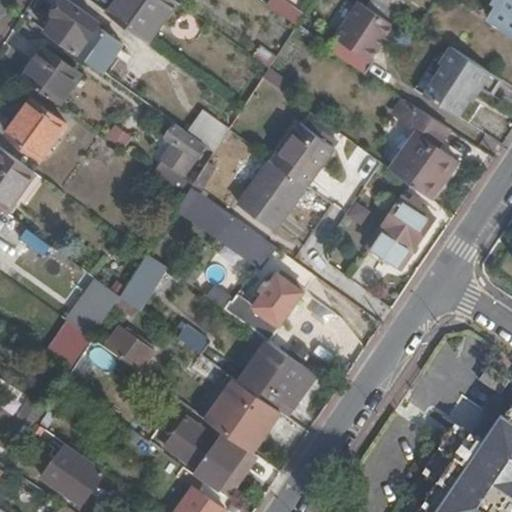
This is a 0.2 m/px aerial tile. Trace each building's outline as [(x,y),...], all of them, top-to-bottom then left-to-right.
[(63,0),(52,15),(56,18),(46,33),(94,67),(107,49),(89,37),(98,24),(64,0),(63,0)] [(175,0),(118,0),(108,15),(148,43),(177,1),(175,0)] [(283,0),(274,0),(270,6),(299,27),(301,24),(306,16),(283,0)] [(402,0),(380,0),(396,10),(402,0)] [(492,19),(511,32),(511,10),(511,11),(502,4),(492,19)] [(343,39),(345,41),(337,54),(372,77),(380,65),(377,62),(399,27),(365,5),(343,39)] [(261,45),(253,56),(269,67),(270,68),(277,57),(261,45)] [(441,64),(446,68),(427,96),(458,117),(469,101),(467,99),(476,86),(495,99),(507,82),(452,46),(441,64)] [(82,76),(44,48),(22,78),(61,105),(82,76)] [(40,157),(66,123),(32,98),(7,132),(40,157)] [(393,115),(418,133),(392,169),(433,198),(458,162),(438,146),(451,129),(404,98),(393,115)] [(202,111),(186,133),(204,145),(214,152),(215,153),(228,131),(202,111)] [(333,146),(300,121),(271,159),(305,183),(333,146)] [(163,159),(185,174),(204,145),(186,133),(174,124),(166,137),(174,142),(163,159)] [(112,126),(104,136),(123,150),(130,138),(112,126)] [(0,208),(3,211),(32,170),(1,148),(0,149),(0,208)] [(362,167),(373,175),(381,162),(370,154),(362,167)] [(238,202),(272,228),(305,183),(271,159),(270,159),(238,202)] [(215,168),(207,162),(192,186),(200,192),(215,168)] [(319,187),(338,203),(349,190),(329,174),(319,187)] [(401,203),(391,218),(372,247),(385,256),(401,268),(435,218),(405,197),(401,203)] [(225,233),(264,261),(275,246),(236,217),(225,233)] [(0,252),(19,260),(31,226),(9,218),(0,241),(0,252)] [(372,247),(368,252),(381,261),(385,256),(372,247)] [(170,270),(147,254),(120,295),(137,308),(141,310),(170,270)] [(264,292),(255,304),(280,323),(305,290),(279,270),(272,280),(269,277),(260,288),(264,292)] [(120,295),(97,280),(68,321),(76,328),(92,339),(92,338),(113,306),(120,295)] [(137,308),(120,295),(113,306),(130,319),(137,308)] [(225,308),(233,314),(239,305),(232,299),(225,308)] [(190,327),(181,339),(202,354),(210,342),(190,327)] [(56,340),(48,354),(71,369),(92,339),(76,328),(64,345),(56,340)] [(141,367),(153,351),(124,330),(113,347),(141,367)] [(268,340),(260,334),(241,361),(249,367),(268,340)] [(249,367),(239,381),(286,414),(291,417),(320,377),(268,340),(249,367)] [(502,397),(511,384),(491,370),(482,383),(502,397)] [(237,380),(229,373),(199,415),(208,421),(237,380)] [(239,381),(237,380),(208,421),(241,444),(257,455),(286,414),(239,381)] [(506,426),(490,415),(474,440),(490,451),(506,426)] [(159,427),(149,441),(163,450),(166,445),(199,468),(219,439),(188,417),(173,437),(159,427)] [(511,511),(511,417),(506,426),(490,451),(474,440),(458,428),(426,477),(440,488),(424,511),(511,511)] [(257,455),(241,444),(233,456),(257,473),(266,462),(257,455)] [(103,473),(66,445),(42,479),(80,506),(103,473)] [(193,487),(190,490),(175,511),(224,511),(225,510),(193,487)]
